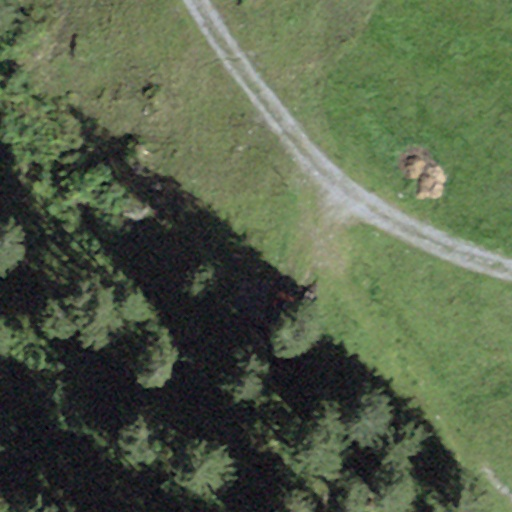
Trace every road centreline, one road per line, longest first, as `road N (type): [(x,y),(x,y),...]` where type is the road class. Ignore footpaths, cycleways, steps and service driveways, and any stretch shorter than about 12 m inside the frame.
road 1 (track): [(314,163),(379,216),(511,271)]
road 2 (track): [(197,0),(275,119),(314,163)]
